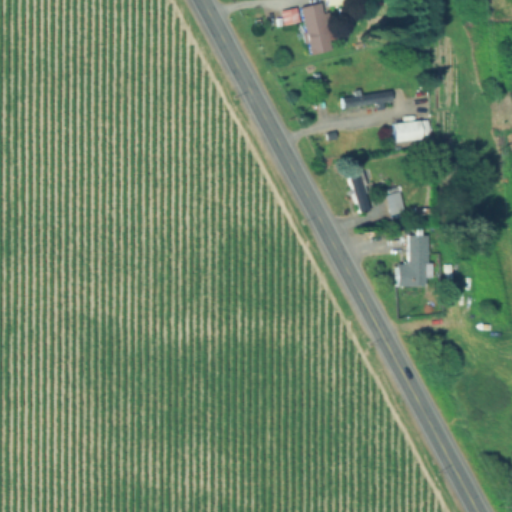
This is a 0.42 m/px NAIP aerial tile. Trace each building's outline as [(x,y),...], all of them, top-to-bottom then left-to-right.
[(295,0),(305,55),(328,52),(321,8),(347,4),(346,0),(295,0)] [(387,104),(386,92),(337,98),(338,109),(387,104)] [(388,123),(389,142),(425,140),(424,122),(388,123)] [(366,210),(353,163),(341,166),(354,213),(366,210)] [(380,194),(385,214),(399,211),(395,191),(380,194)] [(392,263),(392,285),(421,285),(421,235),(403,235),(403,263),(392,263)]
